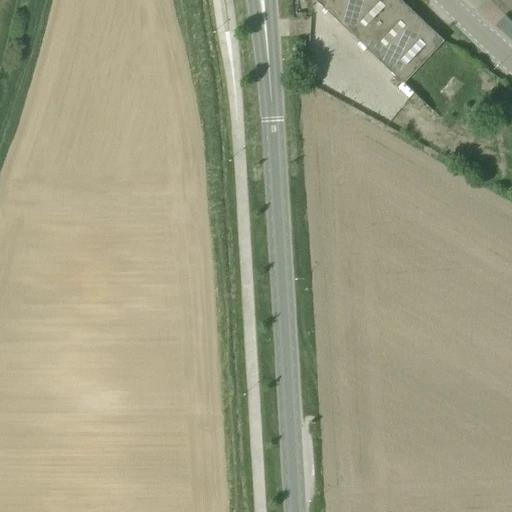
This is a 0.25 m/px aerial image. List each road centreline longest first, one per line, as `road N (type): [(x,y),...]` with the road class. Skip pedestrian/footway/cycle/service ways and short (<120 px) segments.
road 1 (tertiary): [(295,511),(267,48)]
road 2 (track): [(0,151),(44,0)]
